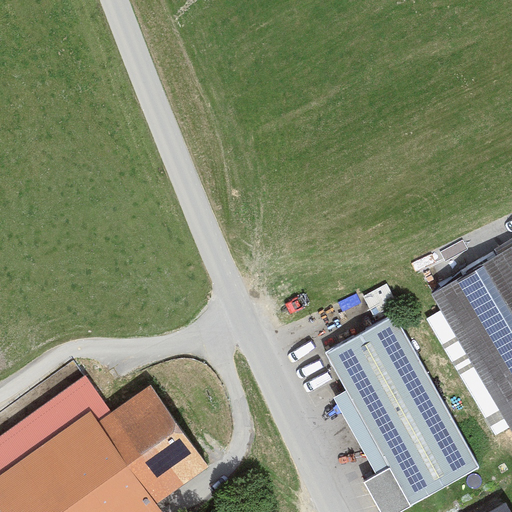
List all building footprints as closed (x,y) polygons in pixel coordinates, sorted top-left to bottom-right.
[(511,245),(430,295),(511,433),(511,245)] [(396,314),(325,353),(347,391),(333,398),(377,476),(364,483),(380,511),(402,511),(482,468),(396,314)] [(28,413),(82,370),(73,358),(18,400),(28,413)] [(84,377),(0,437),(0,507),(3,511),(162,511),(157,505),(209,467),(151,386),(111,414),(84,377)] [(511,511),(511,502),(493,511),(511,511)]
